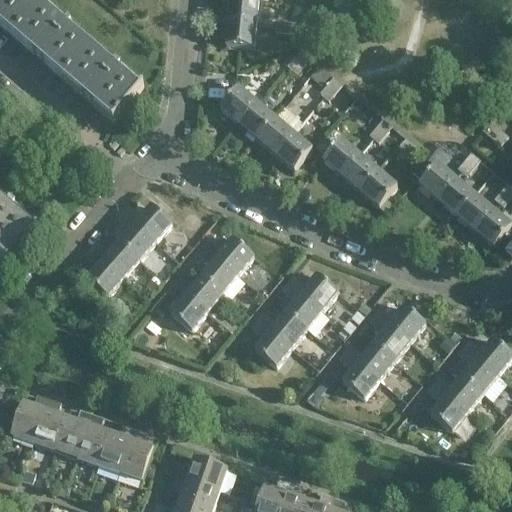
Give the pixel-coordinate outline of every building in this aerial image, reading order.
[(0,0),(0,31),(13,43),(42,10),(30,0),(0,0)] [(229,2),(227,25),(255,28),(258,4),(229,2)] [(42,10),(13,43),(63,85),(91,52),(71,34),(74,31),(68,27),(66,30),(42,10)] [(255,28),(227,25),(225,50),(253,53),(255,28)] [(277,25),(276,37),(288,38),(289,26),(277,25)] [(289,26),(288,38),(300,39),(301,27),(289,26)] [(91,52),(63,85),(114,128),(142,95),(120,76),(123,73),(118,69),(115,72),(91,52)] [(310,62),(301,55),(295,63),(304,70),(310,62)] [(304,70),(295,63),(288,71),(297,78),(304,70)] [(326,90),(335,97),(342,89),(333,82),(326,90)] [(326,90),(319,98),(329,105),(335,97),(326,90)] [(220,113),(238,128),(256,108),(237,92),(220,113)] [(345,92),(339,99),(351,109),(357,101),(345,92)] [(256,108),(238,128),(257,144),(274,123),(256,108)] [(283,113),(274,123),(257,144),(275,159),(292,138),(301,128),(283,113)] [(383,123),(377,132),(386,139),(392,131),(383,123)] [(500,133),(490,125),(483,135),(492,142),(500,133)] [(377,132),(370,140),(379,147),(386,139),(377,132)] [(509,141),(500,133),(492,142),(501,150),(509,141)] [(292,138),(275,159),(294,175),(311,154),(292,138)] [(415,150),(406,142),(398,152),(408,160),(415,150)] [(322,165),(341,182),(359,160),(341,144),(322,165)] [(481,164),(472,157),(465,165),(474,172),(481,164)] [(359,160),(341,182),(359,198),(378,176),(359,160)] [(474,172),(465,165),(458,173),(467,180),(474,172)] [(418,190),(437,206),(455,184),(436,168),(418,190)] [(378,176),(359,198),(378,214),(397,193),(378,176)] [(455,184),(437,206),(455,221),(473,199),(455,184)] [(511,201),(511,190),(508,187),(502,195),(511,203),(511,201)] [(511,203),(502,195),(495,204),(504,211),(511,203)] [(473,199),(455,221),(473,236),(492,215),(473,199)] [(0,204),(0,261),(8,268),(36,235),(14,216),(17,212),(12,208),(9,211),(0,204)] [(128,211),(122,218),(156,247),(171,230),(150,211),(140,222),(128,211)] [(492,215),(473,236),(492,252),(511,230),(492,215)] [(122,218),(116,224),(129,236),(119,247),(140,265),(156,247),(122,218)] [(208,245),(202,252),(238,280),(253,261),(231,243),(221,256),(208,245)] [(192,252),(183,245),(173,258),(182,264),(192,252)] [(96,247),(90,253),(124,283),(140,265),(119,247),(109,258),(96,247)] [(197,259),(198,260),(210,269),(201,280),(223,298),(238,280),(202,252),(197,259)] [(90,253),(84,260),(97,271),(87,283),(108,302),(124,283),(90,253)] [(223,298),(201,280),(192,292),(178,281),(172,288),(208,317),(223,298)] [(293,281),(287,288),(322,317),(338,298),(316,280),(306,292),(293,281)] [(166,296),(167,297),(179,306),(170,318),(192,336),(208,317),(172,288),(166,296)] [(287,288),(281,296),(294,306),(285,317),(307,336),(322,317),(287,288)] [(381,312),(375,319),(410,348),(426,329),(404,311),(395,323),(381,312)] [(263,318),(257,325),(293,354),(307,336),(285,317),(276,328),(263,318)] [(375,319),(369,326),(383,337),(373,348),(395,366),(410,348),(375,319)] [(357,327),(350,321),(342,330),(349,336),(357,327)] [(252,332),(264,342),(254,354),(277,373),(293,354),(257,325),(252,332)] [(470,345),(464,353),(498,381),(511,364),(511,360),(492,344),(482,355),(470,345)] [(351,349),(345,356),(380,385),(395,366),(373,348),(364,359),(351,349)] [(464,353),(457,360),(470,370),(461,381),(483,399),(498,381),(464,353)] [(339,363),(339,364),(352,374),(342,386),(364,404),(380,385),(345,356),(339,363)] [(342,381),(332,373),(306,405),(316,412),(323,404),(320,401),(328,391),(332,394),(342,381)] [(440,382),(434,389),(467,418),(483,399),(461,381),(452,392),(440,382)] [(434,389),(428,397),(441,407),(431,419),(452,436),(467,418),(434,389)] [(12,439),(34,447),(49,404),(37,400),(34,410),(23,407),(12,439)] [(49,404),(34,447),(56,455),(67,422),(58,419),(62,408),(49,404)] [(67,422),(56,455),(76,462),(92,419),(80,415),(77,426),(67,422)] [(92,419),(76,462),(99,470),(110,437),(101,434),(105,424),(92,419)] [(502,429),(496,424),(488,434),(494,439),(502,429)] [(110,437),(99,470),(119,477),(135,434),(124,430),(120,440),(110,437)] [(135,434),(119,477),(121,477),(143,485),(144,482),(146,479),(151,481),(154,472),(149,470),(155,452),(145,449),(148,439),(136,434),(135,434)] [(180,469),(176,481),(220,496),(228,474),(196,462),(192,473),(180,469)] [(214,511),(220,496),(176,481),(172,493),(183,497),(180,506),(196,511),(214,511)] [(265,489),(257,511),(282,511),(291,487),(278,483),(275,493),(265,489)] [(291,487),(282,511),(306,511),(309,505),(300,502),(303,492),(291,487)] [(309,505),(306,511),(331,511),(334,503),(322,498),(318,508),(309,505)] [(334,503),(331,511),(344,511),(347,507),(334,503)]
